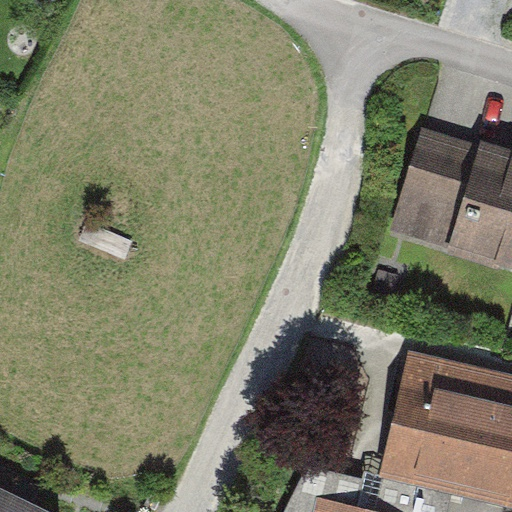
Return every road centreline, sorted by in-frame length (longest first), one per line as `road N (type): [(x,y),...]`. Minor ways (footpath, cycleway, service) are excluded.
road 1 (residential): [(190,511),(335,207),(348,150),(347,100),(323,35)]
road 2 (residential): [(511,66),(387,30),(323,35)]
